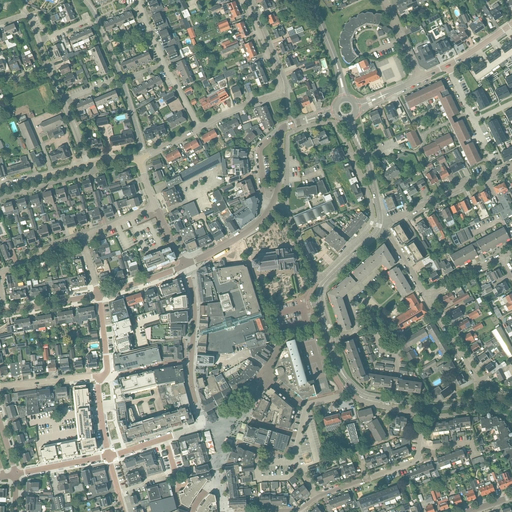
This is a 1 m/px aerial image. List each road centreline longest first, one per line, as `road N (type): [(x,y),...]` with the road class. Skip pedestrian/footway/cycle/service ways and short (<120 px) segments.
road 1 (residential): [(198,127),(280,91),(245,0)]
road 2 (residential): [(316,496),(294,452),(305,407),(354,386)]
road 3 (secondary): [(331,340),(320,289),(376,230)]
road 4 (unclassified): [(379,220),(496,172)]
road 5 (residential): [(426,296),(487,401)]
road 6 (residential): [(316,496),(416,458),(419,444)]
